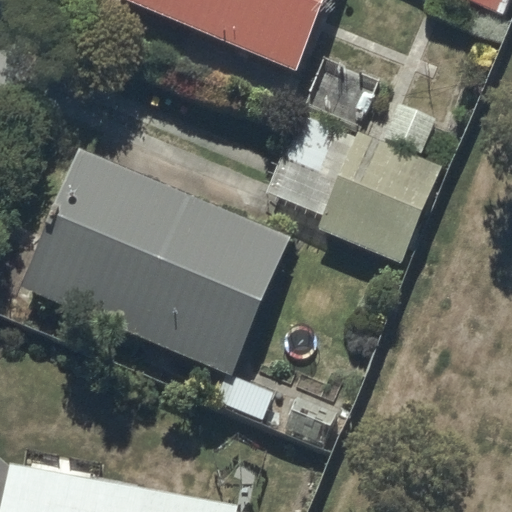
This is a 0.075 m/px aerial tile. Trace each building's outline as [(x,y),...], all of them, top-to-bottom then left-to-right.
[(131,0),(296,68),(323,0),(131,0)] [(464,0),(503,15),(509,0),(464,0)] [(376,130),(419,149),(435,112),(393,93),(376,130)] [(425,155),(382,137),(380,140),(360,131),(356,139),(300,114),(265,193),(322,218),(319,226),(401,263),(404,257),(411,260),(433,211),(423,207),(442,163),(425,155)] [(287,235),(79,146),(32,250),(0,236),(0,307),(16,314),(28,286),(229,372),(287,235)] [(300,393),(282,430),(329,450),(345,412),(300,393)] [(10,462),(0,511),(237,511),(239,503),(99,479),(104,452),(27,439),(22,465),(10,462)]
